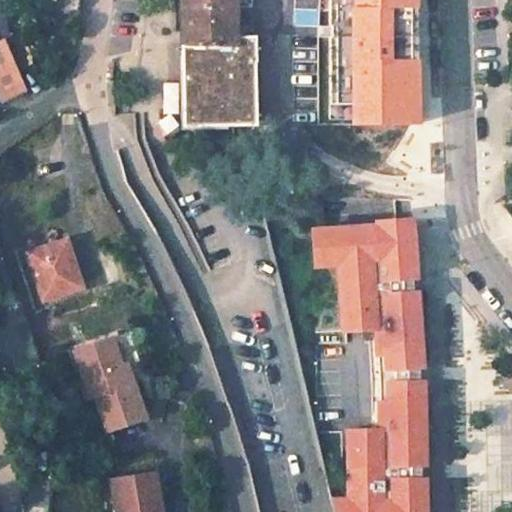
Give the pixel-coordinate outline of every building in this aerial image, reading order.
[(50,0),(55,20),(80,12),(80,0),(50,0)] [(181,0),(184,46),(180,46),(182,123),(238,123),(238,112),(248,112),(247,96),(253,95),(251,19),(245,19),(243,0),(181,0)] [(332,0),(332,123),(429,124),(430,0),(332,0)] [(20,37),(5,43),(17,71),(31,65),(20,37)] [(0,40),(0,101),(0,102),(26,91),(17,71),(5,43),(4,39),(0,40)] [(389,175),(393,158),(374,154),(379,132),(369,130),(360,169),(389,175)] [(423,367),(417,291),(414,291),(413,279),(416,279),(412,220),(390,221),(377,222),(377,226),(313,230),(315,252),(328,252),(329,264),(339,264),(342,319),(354,318),(355,330),(375,328),(377,370),(381,370),(381,381),(378,381),(378,382),(378,402),(378,430),(378,457),(345,457),(345,499),(330,499),(332,511),(424,511),(424,478),(421,478),(420,467),(424,467),(423,381),(419,381),(419,368),(423,367)] [(65,241),(27,253),(42,300),(80,288),(65,241)] [(329,264),(328,252),(315,252),(315,265),(329,264)] [(355,330),(354,318),(342,319),(342,330),(355,330)] [(72,353),(83,382),(91,379),(97,396),(93,397),(107,433),(145,419),(131,383),(127,385),(110,339),(72,353)] [(378,457),(378,430),(345,431),(345,457),(378,457)] [(159,511),(153,474),(111,480),(116,511),(159,511)]
